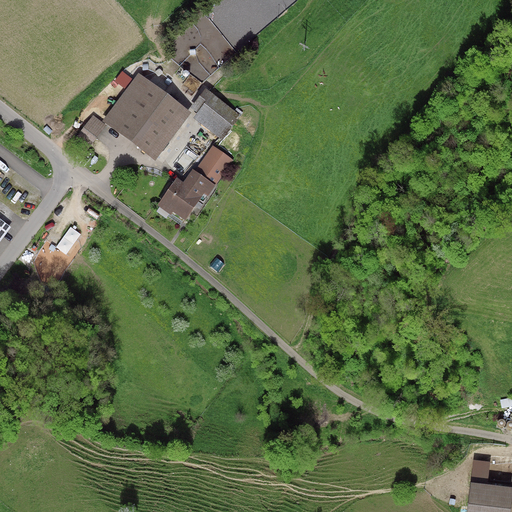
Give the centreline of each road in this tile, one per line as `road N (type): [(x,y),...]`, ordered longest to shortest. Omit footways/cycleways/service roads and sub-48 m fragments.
road 1 (track): [(280,345),(494,0)]
road 2 (residential): [(184,260),(74,170)]
road 3 (residential): [(74,170),(0,273)]
